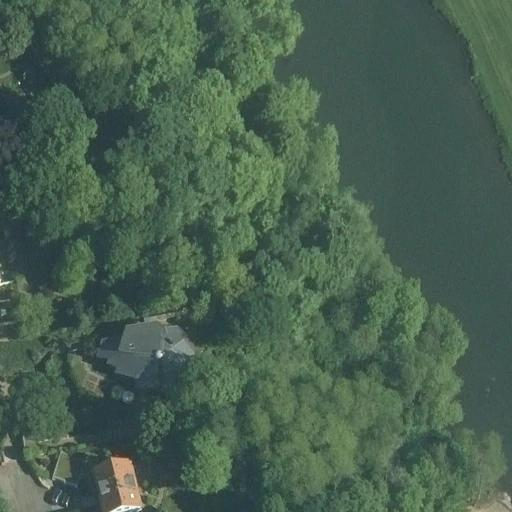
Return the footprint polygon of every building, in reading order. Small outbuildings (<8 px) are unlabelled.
[(14,302),(0,304),(0,328),(18,325),(14,302)] [(18,325),(0,328),(0,345),(20,343),(18,325)] [(174,340),(159,342),(153,336),(124,340),(123,346),(101,350),(96,364),(96,366),(108,369),(106,375),(120,379),(118,383),(137,389),(138,398),(159,397),(186,408),(201,370),(174,340)] [(23,347),(0,350),(0,374),(26,371),(23,347)] [(108,369),(96,366),(96,364),(90,363),(83,370),(71,358),(61,362),(55,356),(50,361),(52,363),(46,370),(49,380),(70,376),(76,396),(106,414),(108,422),(130,417),(127,404),(132,388),(118,383),(120,379),(106,375),(108,369)] [(232,431),(221,437),(228,448),(238,442),(232,431)] [(86,463),(61,455),(52,480),(78,488),(86,463)] [(141,511),(131,469),(90,479),(94,498),(100,497),(103,511),(141,511)]
